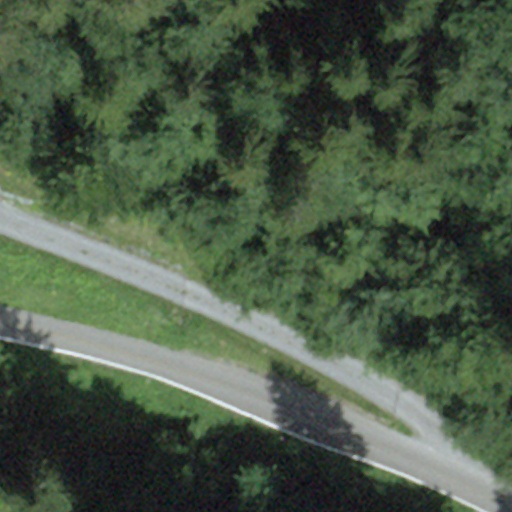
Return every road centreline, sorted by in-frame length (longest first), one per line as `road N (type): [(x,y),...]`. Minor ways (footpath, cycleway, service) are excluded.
road 1 (track): [(0,217),(297,341),(393,394),(494,489)]
road 2 (tertiary): [(0,320),(155,359),(511,500)]
